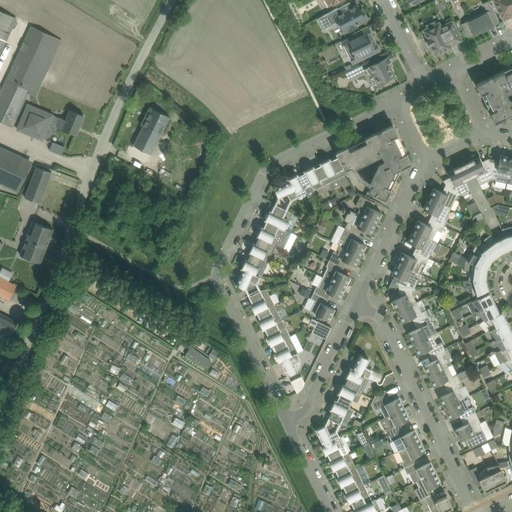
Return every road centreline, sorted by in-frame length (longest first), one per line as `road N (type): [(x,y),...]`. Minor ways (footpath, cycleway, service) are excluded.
road 1 (unclassified): [(172,0),(101,144),(0,397)]
road 2 (residential): [(286,422),(214,276),(266,167),(398,101)]
road 3 (residential): [(475,511),(381,320),(355,305)]
road 4 (residential): [(355,305),(428,161)]
road 5 (residential): [(286,422),(309,403),(355,305)]
